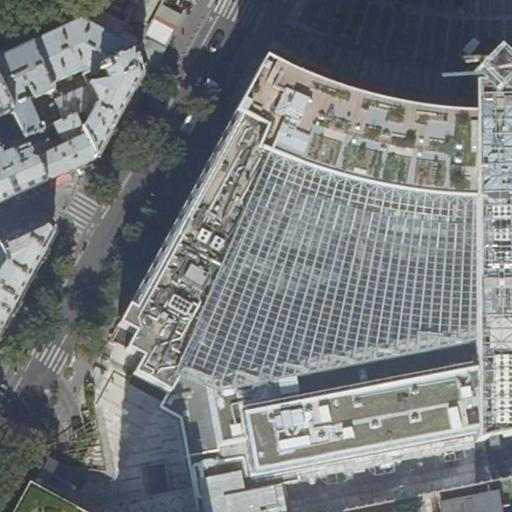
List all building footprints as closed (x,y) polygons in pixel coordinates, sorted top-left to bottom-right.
[(61,21),(64,28),(56,32),(31,43),(49,86),(82,71),(85,76),(135,53),(134,52),(134,51),(134,50),(116,40),(123,27),(112,22),(88,8),(61,21)] [(0,58),(0,88),(24,139),(42,130),(52,126),(65,120),(56,101),(49,104),(54,117),(38,124),(28,102),(25,102),(20,93),(27,90),(33,101),(52,92),(49,86),(31,43),(20,49),(0,58)] [(149,47),(134,51),(134,52),(135,53),(141,74),(133,89),(116,119),(125,124),(158,62),(149,47)] [(511,72),(491,51),(482,59),(470,72),(479,82),(492,95),(504,83),(511,74),(511,72)] [(141,74),(135,53),(85,76),(88,85),(97,106),(84,112),(90,119),(88,124),(79,114),(74,116),(95,158),(104,141),(116,119),(133,89),(141,74)] [(124,312),(116,326),(132,335),(124,351),(139,360),(131,375),(166,394),(164,398),(176,405),(178,414),(195,500),(196,511),(407,511),(423,509),(423,507),(428,506),(428,508),(431,507),(423,468),(421,454),(511,436),(511,127),(504,128),(486,129),(478,129),(455,129),(417,126),(393,121),(361,114),(325,102),(319,100),(307,96),(295,90),(289,101),(271,92),(281,71),(272,66),(262,62),(239,105),(237,105),(230,118),(212,151),(200,173),(190,191),(188,195),(160,246),(156,254),(145,274),(137,288),(124,312)] [(492,95),(479,82),(478,129),(486,129),(504,128),(504,83),(492,95)] [(56,100),(56,101),(65,120),(74,116),(79,114),(84,112),(97,106),(88,85),(56,100)] [(24,139),(0,88),(0,198),(2,203),(20,195),(46,183),(24,139)] [(74,116),(65,120),(52,126),(60,143),(49,147),(42,130),(24,139),(46,183),(70,172),(94,161),(95,158),(74,116)] [(0,330),(0,331),(36,266),(53,235),(42,224),(4,242),(0,244),(0,330)] [(499,511),(500,510),(496,493),(491,494),(491,496),(467,500),(467,499),(462,499),(463,501),(431,507),(428,508),(428,506),(423,507),(423,509),(407,511),(196,511),(195,500),(194,501),(186,492),(130,503),(112,507),(110,511),(499,511)]
